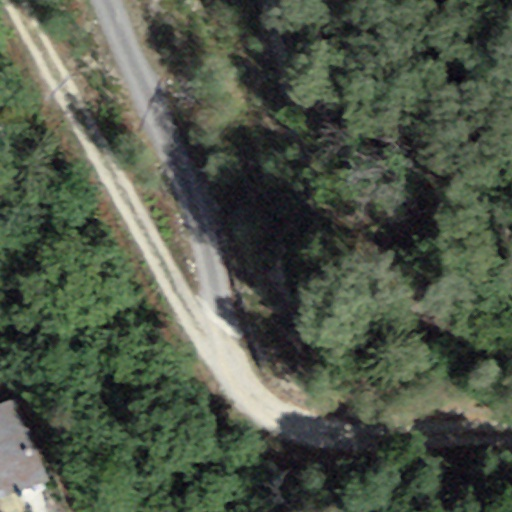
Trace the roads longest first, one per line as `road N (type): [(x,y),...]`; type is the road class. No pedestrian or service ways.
road 1 (track): [(110,0),(198,220),(240,388),(266,418),(313,435),(376,440),(511,431)]
road 2 (track): [(9,0),(204,343),(240,388)]
